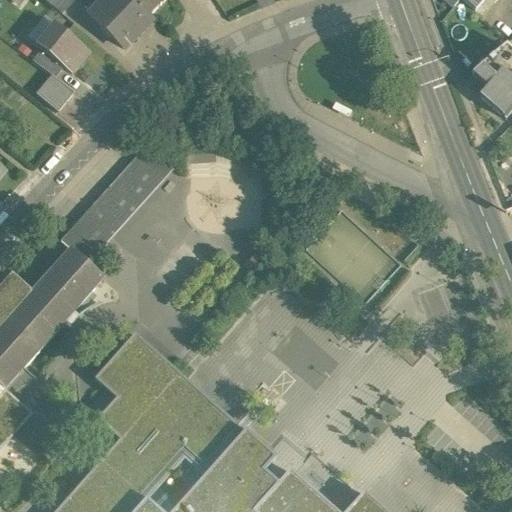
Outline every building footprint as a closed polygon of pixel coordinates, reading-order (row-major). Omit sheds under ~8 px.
[(77,0),(46,0),(44,3),(61,17),(77,0)] [(107,0),(89,19),(102,31),(101,31),(110,39),(123,51),(152,22),(148,18),(129,0),(107,0)] [(166,0),(129,0),(148,18),(166,0)] [(460,0),(475,13),(486,0),(460,0)] [(89,54),(53,27),(36,49),(65,71),(72,76),(89,54)] [(511,53),(506,48),(473,76),(500,100),(492,109),(506,121),(511,114),(511,53)] [(65,71),(42,53),(33,65),(52,79),(56,82),(65,71)] [(56,82),(52,79),(37,97),(59,114),(75,95),(56,82)] [(147,148),(69,235),(96,258),(173,171),(147,148)] [(96,258),(69,235),(60,245),(70,255),(86,269),(96,258)] [(10,278),(0,289),(0,448),(25,420),(26,417),(25,415),(24,414),(4,392),(101,282),(86,269),(70,255),(32,297),(10,278)] [(277,488),(263,475),(275,462),(244,434),(134,337),(93,383),(115,402),(96,423),(118,443),(57,511),(380,511),(362,496),(348,511),(330,511),(289,475),(277,488)]
